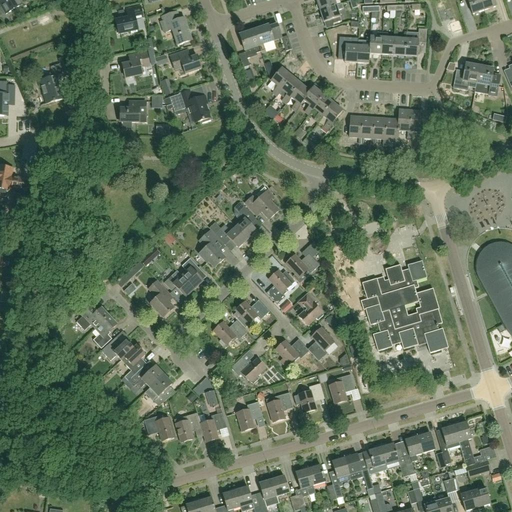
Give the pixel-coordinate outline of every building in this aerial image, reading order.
[(0,0),(0,3),(6,15),(23,5),(19,0),(0,0)] [(334,0),(316,0),(318,5),(317,7),(318,10),(320,11),(342,4),(336,6),(334,0)] [(484,11),(480,0),(467,0),(472,15),(484,11)] [(480,0),(484,11),(496,7),(493,0),(480,0)] [(443,3),(435,6),(439,18),(448,15),(443,3)] [(342,4),(320,11),(324,23),(332,21),(334,25),(342,22),(338,11),(344,9),(342,4)] [(119,35),(137,30),(135,20),(143,18),(141,7),(126,10),(128,18),(116,21),(119,35)] [(177,46),(192,41),(184,18),(180,20),(177,12),(162,17),(166,32),(172,30),(177,46)] [(277,25),(269,27),(268,26),(254,31),(261,52),(266,51),(264,45),(274,42),(274,41),(281,38),(277,25)] [(261,52),(254,31),(240,35),(245,51),(255,48),(257,54),(261,52)] [(419,34),(419,41),(419,43),(426,44),(427,32),(420,31),(419,34)] [(370,42),(370,48),(370,55),(382,56),(383,39),(383,34),(377,33),(377,38),(371,38),(370,42)] [(383,34),(383,39),(382,56),(394,57),(395,40),(387,39),(388,34),(383,34)] [(288,36),(281,38),(286,52),(292,49),(288,36)] [(339,48),(338,60),(345,61),(345,63),(357,64),(358,41),(352,40),(353,39),(349,39),(340,38),(339,48)] [(395,40),(394,57),(406,58),(407,40),(406,40),(395,40)] [(419,41),(407,40),(406,58),(418,59),(419,43),(419,41)] [(358,41),(357,64),(369,65),(370,55),(370,48),(370,42),(358,41)] [(185,75),(201,70),(197,56),(190,59),(187,51),(170,57),(175,71),(183,68),(185,75)] [(140,68),(150,66),(147,53),(132,56),(134,63),(122,65),(125,79),(142,75),(140,68)] [(246,53),(239,55),(243,68),(250,66),(246,53)] [(165,56),(156,60),(158,67),(168,63),(165,56)] [(65,57),(59,59),(60,64),(51,67),(54,77),(39,82),(46,105),(62,100),(56,79),(70,75),(65,57)] [(475,93),(479,68),(466,65),(464,77),(456,75),(453,89),(467,92),(469,83),(476,84),(474,93),(475,93)] [(479,68),(475,93),(497,97),(501,76),(493,75),(493,70),(479,68)] [(282,69),(277,75),(273,72),(267,79),(271,82),(278,88),(273,94),(277,97),(282,91),(281,90),(291,77),(282,69)] [(447,69),(441,84),(444,85),(449,72),(451,72),(451,70),(447,69)] [(301,85),(291,77),(281,90),(282,91),(287,95),(282,101),(286,105),(291,99),(290,98),(301,85)] [(310,92),(301,85),(290,98),(291,99),(297,103),(292,109),(295,113),(301,107),(299,106),(303,101),(310,93),(310,92)] [(0,116),(8,117),(8,103),(14,103),(14,87),(5,87),(5,94),(0,94),(0,116)] [(314,88),(310,92),(310,93),(303,101),(309,106),(304,112),(309,116),(314,110),(312,109),(323,96),(314,88)] [(189,92),(170,98),(174,112),(182,110),(183,110),(189,108),(194,124),(201,121),(202,124),(210,121),(205,105),(207,105),(205,97),(192,101),(189,92)] [(332,104),(323,96),(312,109),(314,110),(319,114),(314,120),(318,124),(323,118),(321,117),(332,104)] [(146,115),(146,103),(129,103),(129,109),(120,109),(120,123),(122,123),(122,131),(132,131),(132,123),(139,123),(139,115),(146,115)] [(342,112),(332,104),(321,117),(323,118),(328,122),(323,128),(328,132),(333,126),(331,124),(342,112)] [(275,113),(269,108),(264,113),(271,119),(275,113)] [(399,111),(398,121),(398,132),(407,133),(407,139),(411,139),(412,133),(410,133),(411,112),(399,111)] [(423,112),(411,112),(410,133),(412,133),(419,133),(419,140),(423,140),(424,133),(422,133),(423,112)] [(361,140),(362,118),(350,118),(349,139),(358,139),(358,145),(363,146),(363,140),(361,140)] [(374,119),(362,118),(361,140),(363,140),(370,140),(370,146),(375,147),(375,141),(373,141),(374,119)] [(386,120),(374,119),(373,141),(375,141),(382,141),(382,147),(387,148),(387,142),(385,141),(386,120)] [(398,121),(386,120),(385,141),(387,142),(394,142),(394,148),(399,148),(400,142),(397,141),(398,132),(398,121)] [(292,125),(288,130),(287,130),(293,135),(293,134),(297,129),(292,125)] [(299,128),(294,135),(301,141),(307,134),(299,128)] [(306,139),(303,143),(311,150),(314,147),(306,139)] [(28,193),(30,181),(11,177),(12,169),(0,166),(0,196),(7,198),(8,191),(9,191),(9,189),(28,193)] [(257,198),(258,200),(256,203),(252,198),(244,205),(255,216),(259,212),(268,221),(278,212),(269,201),(273,198),(268,192),(264,188),(257,195),(257,198)] [(20,221),(24,198),(13,196),(9,219),(20,221)] [(255,220),(245,209),(240,203),(234,209),(239,214),(235,218),(240,223),(235,228),(247,240),(256,232),(249,225),(255,220)] [(224,226),(220,229),(215,224),(209,229),(214,235),(224,246),(230,241),(237,249),(247,240),(235,228),(230,233),(224,226)] [(401,225),(366,235),(369,245),(370,239),(374,238),(374,241),(380,242),(380,247),(383,258),(390,259),(398,257),(394,245),(395,241),(411,236),(408,226),(401,225)] [(224,248),(210,233),(200,242),(206,249),(199,256),(207,264),(208,263),(215,270),(225,260),(219,253),(224,248)] [(169,234),(163,239),(170,246),(176,241),(169,234)] [(511,246),(509,245),(504,243),(498,243),(493,244),(487,247),(482,251),(479,256),(477,261),(476,267),(477,273),(479,279),(508,332),(511,330),(511,331),(511,246)] [(154,248),(140,261),(145,267),(159,254),(154,248)] [(299,285),(310,274),(319,266),(309,256),(301,264),(294,256),(285,265),(295,276),(292,277),(299,285)] [(182,277),(181,277),(193,290),(202,282),(193,273),(197,269),(189,260),(185,264),(182,267),(187,272),(182,277)] [(403,350),(418,346),(417,345),(426,343),(430,354),(448,348),(442,330),(438,331),(437,327),(438,327),(437,325),(442,324),(438,310),(439,310),(433,290),(416,295),(415,289),(419,288),(417,282),(427,279),(422,262),(407,266),(408,270),(402,272),(400,266),(385,270),(388,281),(385,282),(383,278),(362,284),(367,300),(361,302),(363,311),(365,310),(370,326),(377,324),(380,333),(373,336),(378,352),(392,348),(392,346),(401,343),(403,350)] [(177,272),(168,280),(163,284),(172,293),(176,289),(184,299),(193,290),(181,277),(182,277),(177,272)] [(287,273),(283,277),(278,272),(268,281),(275,288),(267,295),(276,306),(284,298),(283,296),(287,292),(286,290),(291,286),(295,282),(287,273)] [(172,299),(156,282),(147,291),(156,299),(149,306),(162,320),(173,309),(167,303),(172,299)] [(308,293),(298,302),(306,311),(298,317),(307,327),(315,320),(316,319),(318,321),(323,316),(313,304),(316,302),(308,293)] [(77,312),(81,317),(75,323),(83,331),(90,325),(94,330),(108,317),(101,309),(96,313),(93,310),(94,309),(88,302),(77,312)] [(285,314),(293,307),(288,302),(280,309),(285,314)] [(236,313),(233,315),(245,328),(248,326),(257,317),(260,321),(268,313),(259,303),(251,310),(244,303),(235,312),(236,313)] [(355,323),(352,313),(344,316),(347,325),(355,323)] [(108,317),(94,330),(99,335),(92,341),(100,349),(110,339),(106,335),(116,325),(108,317)] [(325,321),(332,330),(338,325),(330,317),(325,321)] [(222,324),(213,332),(226,346),(230,342),(231,344),(236,339),(238,341),(247,333),(237,323),(229,331),(222,324)] [(317,345),(309,352),(318,362),(327,355),(325,352),(334,343),(321,329),(311,338),(317,345)] [(65,342),(59,335),(55,331),(50,335),(54,340),(60,346),(65,342)] [(120,361),(132,349),(124,340),(120,344),(115,338),(100,352),(109,362),(115,356),(120,361)] [(301,360),(309,352),(300,342),(291,350),(284,343),(275,351),(288,365),(293,361),(294,362),(299,358),(301,360)] [(136,346),(132,349),(120,361),(125,365),(124,366),(130,372),(124,378),(127,381),(133,376),(139,370),(145,365),(140,359),(144,356),(136,346)] [(360,357),(356,346),(349,348),(353,360),(360,357)] [(240,360),(230,369),(238,377),(240,376),(244,380),(246,379),(250,383),(251,382),(253,385),(259,380),(257,378),(266,369),(256,359),(251,363),(250,362),(247,364),(242,358),(240,360)] [(133,376),(127,381),(127,382),(132,388),(133,387),(134,388),(136,385),(140,389),(145,384),(149,389),(163,376),(155,367),(145,376),(139,370),(133,376)] [(163,376),(149,389),(153,393),(154,394),(151,396),(155,400),(154,402),(159,406),(158,407),(166,399),(167,400),(175,392),(169,387),(172,385),(163,376)] [(333,381),(334,384),(335,386),(329,387),(334,405),(346,402),(344,392),(354,389),(351,376),(340,379),(333,381)] [(304,394),(298,396),(303,415),(316,411),(313,401),(324,398),(320,385),(309,388),(310,391),(303,393),(304,394)] [(100,391),(97,394),(104,401),(107,398),(100,391)] [(218,405),(213,391),(205,394),(209,407),(218,405)] [(263,392),(255,395),(257,400),(265,398),(263,392)] [(289,394),(266,401),(267,405),(272,423),(285,420),(282,410),(293,407),(289,394)] [(242,412),(236,414),(241,433),(254,429),(251,419),(261,416),(258,403),(247,406),(247,409),(241,411),(242,412)] [(200,425),(201,427),(205,443),(218,439),(215,430),(225,427),(221,413),(210,417),(211,419),(205,421),(206,423),(200,425)] [(185,417),(185,418),(174,421),(175,425),(180,443),(193,440),(190,430),(201,427),(200,425),(197,414),(185,417)] [(162,420),(161,416),(144,421),(147,434),(158,431),(161,442),(173,438),(168,419),(162,420)] [(459,423),(453,425),(459,447),(466,468),(479,464),(496,459),(497,459),(493,447),(479,451),(481,456),(478,457),(474,458),(468,441),(471,440),(466,423),(460,425),(459,423)] [(448,429),(442,430),(436,432),(442,454),(445,466),(446,468),(446,466),(452,464),(448,450),(459,447),(453,425),(447,426),(448,429)] [(256,429),(258,439),(264,437),(262,428),(256,429)] [(144,435),(144,444),(156,443),(155,434),(144,435)] [(417,435),(422,454),(435,451),(430,434),(423,436),(422,434),(417,435)] [(409,456),(403,458),(409,477),(415,475),(412,463),(417,462),(416,456),(422,454),(417,435),(411,437),(411,439),(405,441),(409,456)] [(386,444),(380,446),(385,465),(387,471),(400,467),(403,479),(409,477),(403,458),(398,460),(393,444),(387,446),(386,444)] [(385,465),(380,446),(374,448),(375,450),(363,454),(367,469),(367,470),(385,465)] [(445,466),(442,454),(436,456),(440,470),(446,468),(445,466)] [(367,470),(367,469),(362,470),(357,455),(350,457),(349,455),(344,457),(351,482),(351,481),(363,478),(363,477),(369,475),(367,470)] [(335,472),(329,473),(333,486),(332,486),(336,500),(337,500),(343,498),(340,488),(343,487),(342,484),(351,482),(344,457),(338,458),(338,461),(332,463),(335,472)] [(496,459),(479,464),(466,468),(467,474),(469,479),(491,472),(488,462),(496,459)] [(307,467),(313,487),(325,483),(320,466),(314,468),(313,466),(307,467)] [(302,471),(296,473),(301,490),(302,495),(303,498),(309,497),(306,489),(313,487),(307,467),(302,469),(302,471)] [(493,484),(502,480),(499,474),(490,477),(493,484)] [(369,475),(363,477),(363,478),(367,491),(373,489),(369,475)] [(277,477),(271,478),(276,498),(289,494),(284,477),(277,479),(277,477)] [(259,484),(262,493),(256,495),(260,511),(267,511),(267,508),(279,505),(276,498),(271,478),(265,480),(265,482),(259,484)] [(450,480),(453,493),(459,491),(456,479),(450,480)] [(453,493),(450,480),(444,482),(447,494),(453,493)] [(423,502),(419,489),(417,483),(412,484),(414,491),(413,491),(417,503),(423,502)] [(336,500),(332,486),(326,488),(331,502),(336,500)] [(45,488),(40,487),(38,489),(37,495),(39,498),(43,499),(45,496),(46,490),(45,488)] [(240,487),(235,489),(240,509),(241,511),(245,511),(254,510),(254,511),(260,511),(256,495),(250,497),(248,487),(241,489),(240,487)] [(485,488),(473,492),(478,511),(484,509),(484,507),(490,505),(485,488)] [(240,509),(235,489),(228,491),(229,493),(223,495),(226,506),(220,508),(221,511),(234,511),(234,510),(240,509)] [(417,503),(413,491),(407,493),(411,505),(417,503)] [(474,511),(478,511),(473,492),(461,495),(465,511),(466,511),(472,510),(472,511),(474,511)] [(399,511),(399,510),(393,511),(392,511),(391,507),(388,505),(384,506),(381,493),(375,495),(374,495),(376,499),(379,511),(399,511)] [(302,495),(296,497),(300,509),(306,507),(303,498),(302,495)] [(300,509),(296,497),(290,499),(293,511),(296,511),(300,511),(300,509)] [(204,498),(198,500),(201,511),(215,511),(211,498),(205,500),(204,498)] [(379,511),(376,499),(370,501),(370,502),(373,511),(379,511)] [(436,503),(439,511),(452,511),(449,499),(436,503)] [(201,511),(198,500),(192,502),(192,504),(186,505),(187,511),(201,511)] [(439,511),(436,503),(424,506),(425,511),(439,511)]
